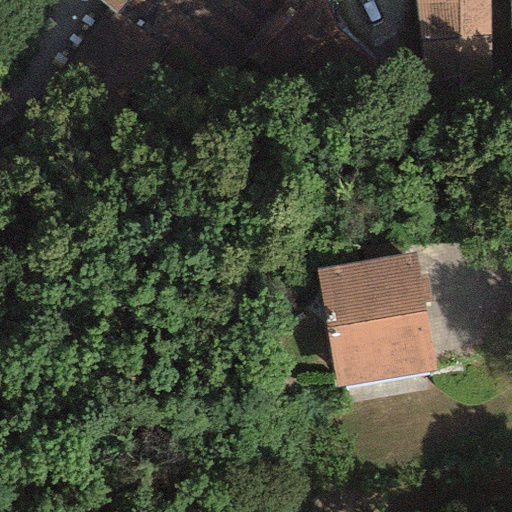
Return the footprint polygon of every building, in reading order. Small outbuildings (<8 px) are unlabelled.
[(103,0),(115,9),(122,0),(103,0)] [(282,0),(122,0),(115,9),(105,20),(155,57),(201,92),(224,66),(282,0)] [(333,30),(321,0),(282,0),(224,66),(325,150),(390,75),(333,30)] [(489,96),(487,0),(413,0),(426,104),(489,96)] [(98,130),(155,57),(105,20),(46,87),(98,130)] [(414,254),(315,270),(334,387),(432,371),(414,254)]
